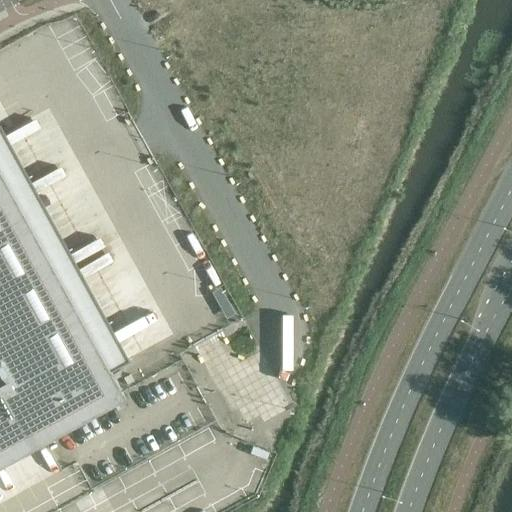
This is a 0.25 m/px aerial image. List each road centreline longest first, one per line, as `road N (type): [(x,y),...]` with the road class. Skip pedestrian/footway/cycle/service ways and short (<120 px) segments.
road 1 (primary): [(511,185),(396,414),(361,511)]
road 2 (unclassified): [(109,0),(281,310)]
road 3 (primary): [(409,511),(441,424),(511,287)]
